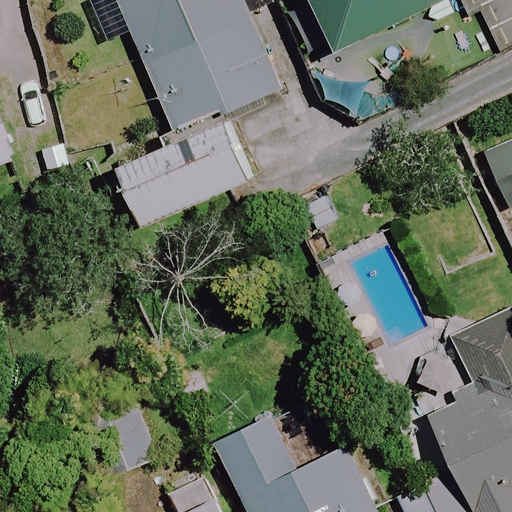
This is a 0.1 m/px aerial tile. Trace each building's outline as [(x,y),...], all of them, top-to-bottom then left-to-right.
[(241,0),(116,0),(95,10),(109,44),(131,35),(176,142),(119,167),(144,227),(252,182),(223,115),(280,91),(241,0)] [(322,0),(347,50),(451,0),(322,0)] [(50,109),(14,121),(30,172),(66,160),(50,109)] [(0,166),(11,163),(0,132),(0,166)] [(511,141),(484,155),(511,214),(511,212),(511,141)] [(511,511),(511,310),(454,337),(463,357),(455,360),(470,395),(429,414),(473,511),(511,511)] [(159,461),(145,415),(110,426),(124,472),(159,461)] [(298,470),(272,416),(215,444),(248,511),(376,511),(345,448),(298,470)] [(462,511),(444,472),(393,495),(401,511),(462,511)] [(174,511),(220,511),(204,478),(167,495),(174,511)]
